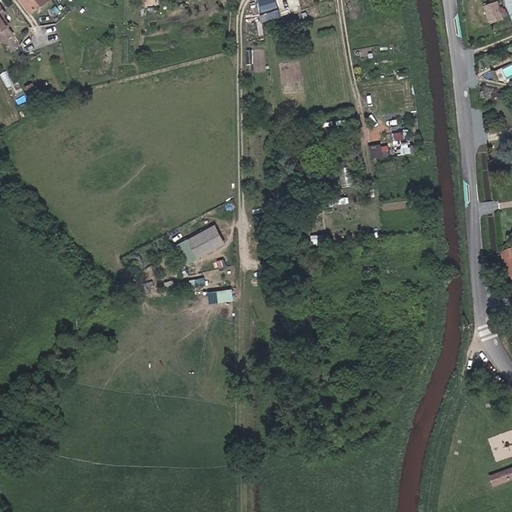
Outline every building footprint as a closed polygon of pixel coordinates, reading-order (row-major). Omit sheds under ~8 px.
[(20,0),(27,11),(43,2),(42,0),(41,0),(20,0)] [(155,1),(148,0),(139,0),(139,7),(153,8),(155,1)] [(277,0),(260,0),(263,10),(279,6),(277,0)] [(499,0),(495,0),(484,4),(490,22),(505,17),(499,0)] [(264,21),(283,15),(280,7),(261,13),(264,21)] [(314,141),(315,153),(330,152),(328,138),(314,141)] [(367,142),(358,144),(360,156),(370,154),(367,142)] [(383,152),(367,155),(369,164),(372,163),(373,169),(391,166),(389,160),(384,161),(383,152)] [(185,234),(194,252),(221,238),(211,221),(185,234)] [(511,264),(511,241),(511,239),(509,240),(508,240),(501,243),(509,265),(511,264)] [(234,288),(219,288),(220,300),(235,299),(234,288)] [(504,484),(511,481),(511,473),(511,471),(501,474),(504,484)] [(504,484),(501,474),(492,476),(495,487),(504,484)]
